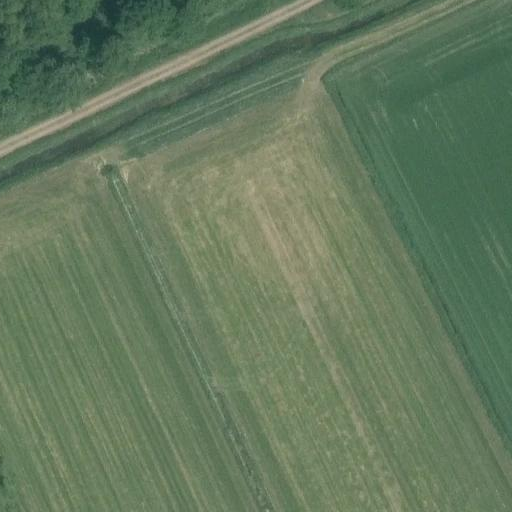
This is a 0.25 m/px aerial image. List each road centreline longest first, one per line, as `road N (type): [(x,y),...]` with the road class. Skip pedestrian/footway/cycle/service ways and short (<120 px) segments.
road 1 (track): [(319,0),(0,153)]
road 2 (track): [(310,75),(327,55),(447,0)]
